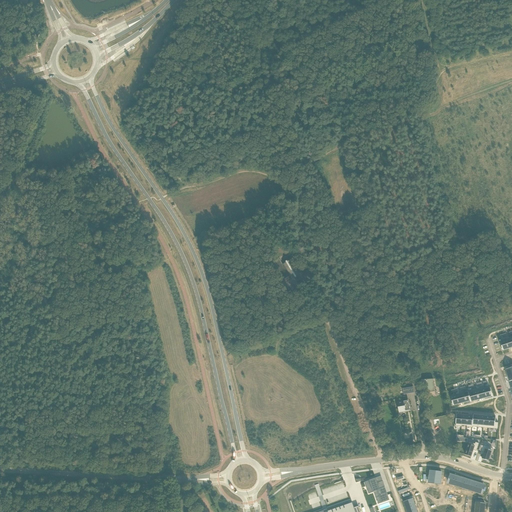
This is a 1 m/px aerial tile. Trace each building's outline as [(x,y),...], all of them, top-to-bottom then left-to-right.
[(274,262),(267,266),(278,284),(285,280),(284,279),(289,276),(291,279),(300,274),(291,259),(282,265),(279,259),(274,262)] [(505,340),(500,342),(503,351),(508,349),(505,337),(504,338),(505,340)] [(433,378),(421,380),(424,393),(435,391),(433,378)] [(404,395),(414,393),(413,386),(402,388),(404,395)] [(484,386),(483,386),(487,398),(492,396),(489,386),(485,387),(484,386)] [(409,404),(408,399),(408,401),(397,403),(398,403),(399,408),(400,407),(402,411),(410,410),(410,411),(409,407),(410,407),(410,406),(409,406),(409,405),(410,405),(409,403),(409,404)] [(489,416),(488,428),(497,429),(498,423),(495,422),(495,417),(489,416)] [(466,451),(465,454),(471,456),(473,450),(476,451),(479,443),(475,442),(475,444),(469,442),(467,447),(465,451),(466,451)] [(480,445),(479,450),(481,451),(481,452),(484,453),(482,459),(488,461),(489,458),(490,458),(491,454),(490,454),(492,448),(483,445),(483,446),(480,445)] [(430,471),(429,482),(440,484),(441,472),(430,471)] [(451,475),(449,484),(456,486),(459,477),(451,475)] [(367,481),(365,482),(366,485),(365,485),(366,487),(367,489),(367,491),(368,491),(369,493),(375,491),(377,490),(381,503),(382,503),(381,502),(387,500),(388,501),(388,500),(386,492),(385,493),(381,494),(379,488),(384,486),(385,486),(383,481),(382,481),(377,483),(377,482),(375,478),(374,479),(372,479),(371,480),(367,481)] [(476,483),(473,491),(481,494),(484,485),(476,483)] [(430,490),(423,493),(425,499),(432,496),(430,490)] [(360,511),(358,506),(354,508),(352,503),(347,504),(328,511),(325,511),(360,511)]
